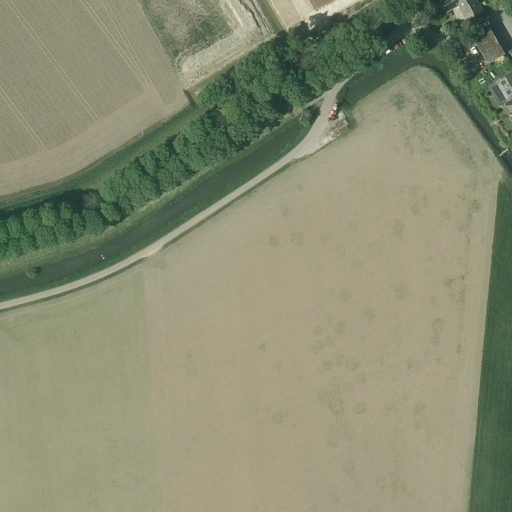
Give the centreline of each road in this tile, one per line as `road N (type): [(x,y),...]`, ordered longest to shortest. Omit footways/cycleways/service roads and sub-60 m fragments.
road 1 (unclassified): [(0,305),(114,268),(294,153),(334,87),(425,0)]
road 2 (track): [(0,219),(93,187),(383,0)]
road 3 (track): [(0,267),(112,229),(304,105)]
